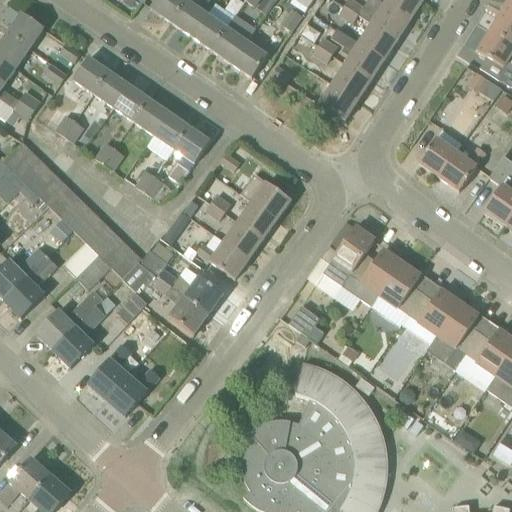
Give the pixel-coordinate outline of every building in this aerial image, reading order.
[(135,0),(126,0),(123,6),(131,11),(138,1),(135,0)] [(171,26),(186,4),(188,0),(159,0),(151,12),(171,26)] [(261,0),(248,0),(246,3),(255,10),(261,0)] [(279,0),(265,0),(257,12),(267,18),(279,0)] [(307,0),(297,0),(293,6),(304,14),(312,3),(307,0)] [(411,23),(376,0),(374,0),(373,0),(369,0),(364,9),(351,1),(345,9),(359,18),(372,26),(398,43),(399,42),(411,23)] [(376,0),(411,23),(424,3),(419,0),(376,0)] [(511,0),(510,0),(503,13),(511,18),(511,0)] [(192,40),(207,18),(186,4),(171,26),(192,40)] [(353,26),(359,18),(345,9),(339,17),(353,26)] [(292,13),(282,28),(292,35),(302,20),(292,13)] [(511,18),(503,13),(490,34),(511,47),(511,18)] [(8,37),(30,52),(44,32),(22,16),(8,37)] [(192,40),(212,54),(227,32),(207,18),(192,40)] [(233,68),(247,46),(256,33),(236,19),(227,32),(212,54),(233,68)] [(385,63),(398,43),(372,26),(359,47),(385,63)] [(346,67),(371,84),(385,63),(359,47),(337,32),(330,42),(344,51),(341,55),(350,61),(346,67)] [(511,47),(490,34),(477,55),(503,71),(511,56),(511,47)] [(0,61),(16,72),(30,52),(8,37),(0,48),(0,61)] [(318,49),(332,58),(337,50),(324,41),(318,49)] [(233,68),(253,82),(268,60),(247,46),(233,68)] [(60,56),(75,67),(82,58),(67,47),(60,56)] [(326,66),(332,58),(318,49),(313,57),(326,66)] [(0,89),(3,92),(16,72),(0,61),(0,89)] [(89,61),(74,83),(94,97),(109,75),(89,61)] [(333,87),(358,104),(371,84),(346,67),(333,87)] [(45,77),(60,88),(67,78),(51,68),(45,77)] [(272,78),(286,87),(292,79),(277,69),(272,78)] [(503,71),(496,82),(511,91),(511,76),(503,71)] [(109,75),(94,97),(114,111),(129,89),(109,75)] [(476,75),(467,90),(478,97),(481,92),(496,101),(502,92),(476,75)] [(358,104),(333,87),(319,108),(345,124),(358,104)] [(0,121),(6,125),(13,114),(28,123),(35,113),(20,104),(3,92),(0,89),(0,121)] [(129,89),(114,111),(135,125),(150,103),(129,89)] [(40,105),(25,95),(20,104),(35,113),(40,105)] [(511,103),(503,98),(496,109),(507,116),(511,108),(511,103)] [(135,125),(155,139),(170,117),(150,103),(135,125)] [(155,139),(175,153),(190,131),(170,117),(155,139)] [(65,139),(75,125),(65,119),(56,133),(65,139)] [(84,132),(75,125),(65,139),(75,146),(84,132)] [(190,131),(175,153),(195,167),(211,145),(190,131)] [(436,142),(419,167),(439,181),(457,156),(436,142)] [(4,165),(12,173),(31,154),(23,145),(4,165)] [(105,167),(115,153),(105,147),(96,161),(105,167)] [(439,181),(459,195),(477,170),(476,169),(486,156),(478,151),(469,165),(457,156),(439,181)] [(124,159),(115,153),(105,167),(115,174),(124,159)] [(31,154),(12,173),(21,181),(40,162),(31,154)] [(240,167),(226,157),(221,165),(234,175),(240,167)] [(502,190),(485,213),(505,228),(511,218),(511,194),(511,195),(511,193),(511,165),(504,160),(489,181),(502,190)] [(12,173),(4,165),(0,161),(0,182),(4,179),(20,194),(27,188),(21,181),(12,173)] [(21,181),(27,188),(29,190),(48,170),(40,162),(21,181)] [(48,170),(29,190),(38,198),(57,179),(48,170)] [(146,195),(155,180),(146,174),(137,189),(146,195)] [(255,178),(253,181),(241,198),(252,206),(277,224),(291,204),(255,178)] [(38,198),(40,200),(46,207),(65,187),(57,179),(38,198)] [(165,186),(155,180),(146,195),(155,201),(165,186)] [(65,187),(46,207),(55,215),(74,196),(65,187)] [(29,190),(27,188),(20,194),(33,207),(40,200),(38,198),(29,190)] [(74,196),(55,215),(63,223),(82,204),(74,196)] [(211,206),(225,217),(231,208),(217,198),(211,206)] [(41,216),(47,210),(39,203),(33,209),(41,216)] [(82,204),(63,223),(72,232),(91,213),(82,204)] [(220,224),(225,217),(211,206),(206,215),(220,224)] [(252,206),(238,226),(263,243),(277,224),(252,206)] [(91,213),(72,232),(74,234),(80,240),(99,221),(91,213)] [(80,240),(86,246),(89,249),(108,229),(99,221),(80,240)] [(72,232),(63,223),(54,233),(65,244),(74,234),(72,232)] [(238,226),(224,245),(249,263),(263,243),(238,226)] [(89,249),(97,257),(116,238),(108,229),(89,249)] [(171,229),(162,241),(170,247),(179,234),(171,229)] [(321,262),(314,272),(323,277),(324,276),(343,289),(365,257),(374,244),(372,243),(374,240),(364,233),(362,236),(355,231),(338,256),(333,253),(329,250),(321,262)] [(116,238),(97,257),(99,259),(106,266),(125,246),(116,238)] [(343,289),(372,310),(401,267),(400,266),(401,263),(392,256),(390,259),(382,254),(375,264),(366,257),(374,244),(343,289)] [(249,263),(224,245),(216,257),(202,247),(197,255),(211,265),(235,283),(249,263)] [(97,257),(89,249),(86,246),(64,268),(77,281),(99,259),(97,257)] [(106,266),(111,271),(114,274),(134,255),(125,246),(106,266)] [(9,264),(0,272),(0,299),(4,304),(48,261),(40,252),(18,273),(9,264)] [(123,282),(138,267),(142,263),(134,255),(114,274),(123,282)] [(150,255),(141,267),(209,318),(224,298),(211,289),(199,280),(191,290),(179,280),(177,283),(163,273),(167,267),(150,255)] [(99,259),(77,281),(89,293),(111,271),(106,266),(99,259)] [(48,261),(4,304),(22,322),(44,299),(36,290),(57,270),(48,261)] [(372,310),(371,311),(400,331),(402,328),(423,297),(413,290),(420,280),(413,275),(415,272),(405,265),(403,268),(401,267),(372,310)] [(194,338),(209,318),(141,267),(138,267),(123,282),(135,296),(144,287),(149,292),(152,288),(178,308),(169,320),(194,338)] [(36,336),(53,354),(98,310),(107,301),(103,304),(94,294),(66,321),(58,313),(36,336)] [(431,348),(459,307),(457,306),(459,303),(450,296),(448,299),(440,294),(433,304),(423,297),(409,319),(402,328),(431,348)] [(129,327),(141,312),(147,306),(135,296),(117,317),(129,327)] [(456,374),(466,359),(481,337),(471,330),(478,320),(471,315),(473,312),(463,306),(461,308),(459,307),(431,348),(427,354),(445,367),(456,374)] [(324,337),(314,329),(320,322),(301,309),(288,327),(303,338),(312,344),(317,347),(324,337)] [(106,319),(98,310),(53,354),(71,372),(94,349),(84,339),(106,319)] [(153,332),(148,338),(155,344),(159,338),(153,332)] [(491,344),(481,337),(466,359),(495,379),(511,354),(511,339),(507,336),(506,339),(498,334),(491,344)] [(303,338),(297,346),(306,352),(312,344),(303,338)] [(88,387),(107,403),(128,379),(120,372),(132,357),(122,348),(88,387)] [(349,349),(340,362),(350,369),(359,356),(349,349)] [(511,409),(511,354),(495,379),(486,393),(511,409)] [(508,511),(499,510),(493,509),(492,511),(469,511),(469,509),(460,510),(452,511),(379,511),(381,508),(383,501),(385,494),(386,491),(386,487),(387,483),(387,480),(387,476),(388,472),(388,469),(387,465),(387,461),(387,458),(386,451),(384,443),(382,436),(379,429),(378,426),(374,419),(371,413),(369,410),(364,404),(360,399),(354,393),(349,388),(346,386),(340,382),(337,380),(334,378),(327,375),(320,372),(317,370),(310,368),(303,366),(296,399),(302,400),(306,402),(310,403),(299,428),(296,426),(293,426),(291,425),(286,424),(281,424),(277,424),(273,425),(270,425),(266,427),(263,428),(260,429),(257,431),(254,433),(252,434),(249,437),(255,442),(253,444),(250,447),(248,451),(246,453),(245,455),(244,459),(243,463),(242,467),(242,471),(243,476),(244,482),(245,485),(248,491),(250,494),(243,500),(247,504),(250,507),(253,509),(256,511),(257,511),(305,511),(309,509),(311,511),(508,511)] [(128,379),(107,403),(126,420),(160,381),(150,372),(137,387),(128,379)] [(398,425),(397,427),(407,434),(416,421),(406,414),(398,425)] [(0,467),(16,449),(0,434),(0,467)] [(511,453),(500,446),(492,459),(509,469),(511,464),(511,453)] [(20,495),(30,503),(51,479),(31,462),(0,497),(0,503),(7,510),(20,495)] [(39,511),(56,511),(70,496),(51,479),(30,503),(39,511)]
